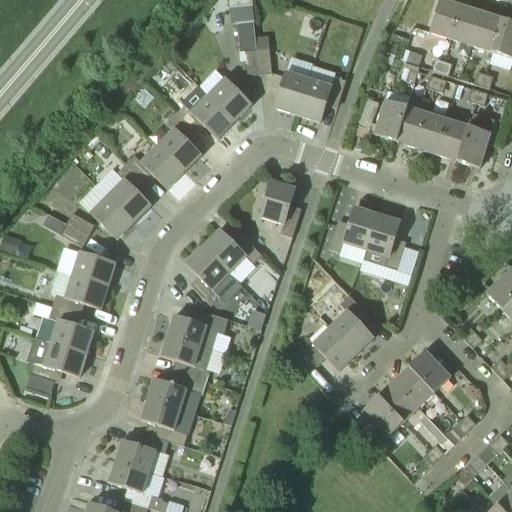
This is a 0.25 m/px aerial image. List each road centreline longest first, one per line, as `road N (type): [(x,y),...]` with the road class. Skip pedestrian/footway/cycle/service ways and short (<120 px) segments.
road 1 (residential): [(70,433),(113,403),(153,258),(167,235),(259,150),(455,202)]
road 2 (residential): [(431,485),(499,419),(492,393),(417,318)]
road 3 (residential): [(417,318),(455,202)]
